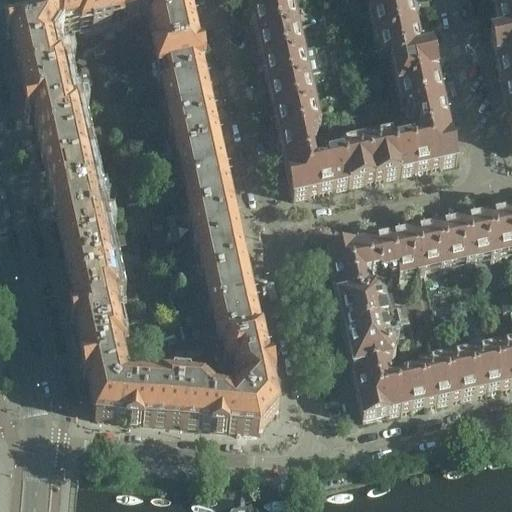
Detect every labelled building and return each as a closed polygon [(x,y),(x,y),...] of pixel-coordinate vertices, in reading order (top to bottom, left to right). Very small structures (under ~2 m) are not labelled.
[(69,38),(65,18),(68,17),(64,0),(48,0),(43,1),(41,0),(40,1),(38,0),(34,0),(32,1),(31,3),(30,3),(29,4),(27,5),(31,25),(54,41),(57,36),(63,39),(69,38)] [(100,36),(91,0),(64,0),(68,17),(65,18),(69,38),(89,34),(94,38),(100,36)] [(131,24),(127,5),(123,5),(121,0),(91,0),(100,36),(107,35),(108,30),(131,24)] [(146,21),(158,0),(121,0),(123,5),(127,5),(131,24),(136,23),(140,17),(146,21)] [(187,4),(189,2),(188,0),(158,0),(146,21),(153,25),(151,30),(152,37),(192,28),(187,7),(188,5),(187,4)] [(287,6),(285,0),(246,0),(250,14),(287,6)] [(409,5),(408,0),(369,0),(372,13),(409,5)] [(511,8),(511,0),(489,0),(488,3),(490,8),(493,11),(493,13),(511,8)] [(54,41),(31,25),(27,5),(3,10),(8,35),(6,37),(7,42),(10,43),(16,68),(55,59),(54,52),(49,48),(54,41)] [(293,31),(289,15),(294,14),(292,5),(287,6),(250,14),(255,39),(293,31)] [(416,24),(415,19),(412,16),(409,5),(372,13),(367,15),(369,24),(374,23),(378,38),(415,30),(414,28),(416,24)] [(511,8),(493,13),(499,38),(511,35),(511,8)] [(341,20),(339,14),(331,16),(332,22),(341,20)] [(332,22),(331,16),(322,18),(324,24),(332,22)] [(342,26),(341,20),(332,22),(334,28),(342,26)] [(334,28),(332,22),(324,24),(325,30),(334,28)] [(198,58),(198,56),(192,28),(152,37),(159,67),(198,58)] [(298,56),(295,40),(300,39),(298,30),(293,31),(255,39),(261,64),(298,56)] [(420,55),(417,39),(415,30),(378,38),(372,40),(374,49),(380,48),(383,63),(388,62),(420,55)] [(511,61),(511,35),(499,38),(489,40),(494,65),(511,61)] [(127,54),(131,48),(124,44),(121,50),(127,54)] [(133,58),(137,52),(131,48),(127,54),(133,58)] [(89,62),(93,55),(87,52),(83,58),(89,62)] [(436,78),(430,53),(420,55),(388,62),(390,72),(395,71),(399,86),(436,78)] [(304,81),(300,65),(305,64),(303,55),(298,56),(261,64),(266,89),(304,81)] [(209,107),(204,85),(201,70),(202,68),(201,68),(203,65),(202,60),(199,59),(199,57),(198,56),(198,58),(159,67),(163,83),(157,88),(158,93),(164,95),(169,115),(209,107)] [(86,68),(89,62),(83,58),(80,65),(86,68)] [(66,80),(59,78),(55,59),(16,68),(22,97),(68,87),(66,80)] [(511,87),(511,61),(494,65),(500,90),(511,87)] [(141,71),(139,64),(132,66),(133,73),(141,71)] [(354,70),(353,64),(345,65),(346,72),(354,70)] [(346,72),(345,65),(336,67),(337,73),(346,72)] [(356,76),(354,70),(346,72),(347,78),(356,76)] [(143,79),(141,71),(133,73),(135,81),(143,79)] [(347,78),(346,72),(337,73),(339,80),(347,78)] [(441,103),(436,78),(399,86),(393,87),(395,97),(401,96),(404,111),(441,103)] [(309,106),(306,90),(311,89),(309,80),(304,81),(266,89),(272,114),(309,106)] [(68,117),(64,97),(69,93),(68,87),(22,97),(26,112),(23,115),(24,120),(28,121),(29,126),(33,125),(68,117)] [(511,87),(500,90),(506,120),(511,118),(511,87)] [(448,133),(441,103),(404,111),(406,121),(410,120),(412,130),(417,129),(419,139),(448,133)] [(315,131),(311,115),(317,114),(314,105),(309,106),(272,114),(277,139),(315,131)] [(219,154),(209,107),(169,115),(174,136),(169,141),(170,146),(176,147),(179,163),(219,154)] [(152,119),(150,111),(143,113),(144,121),(152,119)] [(368,119),(366,113),(358,115),(359,121),(368,119)] [(392,123),(391,114),(384,116),(386,124),(392,123)] [(359,121),(358,115),(350,117),(351,123),(359,121)] [(89,172),(83,145),(82,140),(77,138),(72,117),(68,118),(68,117),(33,125),(45,182),(89,172)] [(153,127),(152,119),(144,121),(146,129),(153,127)] [(369,125),(368,119),(359,121),(361,127),(369,125)] [(361,127),(359,121),(351,123),(352,129),(361,127)] [(394,131),(392,123),(386,124),(388,133),(394,131)] [(336,135),(334,127),(328,128),(330,136),(336,135)] [(315,151),(313,141),(317,140),(315,131),(277,139),(284,169),(313,162),(311,152),(315,151)] [(456,168),(448,133),(419,139),(421,148),(425,150),(430,174),(456,168)] [(338,143),(336,135),(330,136),(332,145),(338,143)] [(399,181),(392,148),(390,143),(375,147),(374,141),(364,143),(374,186),(399,181)] [(374,186),(364,143),(355,146),(356,151),(341,154),(342,159),(349,192),(374,186)] [(430,174),(425,150),(421,148),(413,149),(411,144),(392,148),(399,181),(430,174)] [(226,184),(219,154),(179,163),(186,193),(226,184)] [(162,166),(160,159),(153,160),(155,168),(162,166)] [(349,192),(342,159),(322,164),(323,169),(315,171),(312,175),(317,199),(349,192)] [(317,199),(312,175),(315,171),(313,162),(284,169),(292,204),(317,199)] [(164,174),(162,166),(155,168),(156,175),(164,174)] [(95,199),(93,187),(89,172),(45,182),(51,208),(95,199)] [(232,213),(226,184),(186,193),(193,222),(232,213)] [(101,226),(95,199),(51,208),(57,236),(101,226)] [(247,281),(240,250),(232,213),(193,222),(187,227),(188,231),(195,233),(198,245),(192,249),(195,265),(203,267),(205,279),(200,284),(201,289),(207,290),(247,281)] [(511,216),(489,222),(497,260),(511,256),(511,216)] [(176,229),(173,219),(166,220),(169,231),(176,229)] [(498,265),(497,260),(489,222),(464,227),(473,265),(487,262),(488,267),(498,265)] [(107,252),(101,226),(57,236),(63,262),(107,252)] [(473,265),(464,227),(439,233),(447,271),(462,267),(463,272),(474,270),(473,265)] [(179,243),(176,229),(169,231),(172,244),(179,243)] [(447,271),(439,233),(414,239),(422,276),(438,273),(439,277),(448,275),(447,271)] [(422,276),(414,239),(389,244),(397,281),(412,278),(413,283),(423,281),(422,276)] [(397,281),(389,244),(365,249),(371,280),(381,278),(381,281),(385,282),(389,281),(390,284),(392,285),(398,284),(397,281)] [(371,280),(365,249),(324,258),(335,305),(369,298),(368,292),(362,288),(361,282),(371,280)] [(110,286),(114,282),(107,252),(63,262),(75,316),(75,317),(110,309),(115,308),(110,286)] [(254,309),(247,281),(207,290),(214,318),(254,309)] [(189,291),(187,282),(180,284),(182,292),(189,291)] [(191,298),(189,291),(182,292),(184,300),(191,298)] [(412,346),(408,327),(404,310),(384,315),(382,304),(378,305),(377,300),(374,298),(370,299),(369,298),(335,305),(334,306),(350,380),(351,379),(385,372),(385,371),(389,371),(391,366),(390,362),(394,361),(392,351),(412,346)] [(508,306),(506,298),(499,299),(501,307),(508,306)] [(509,314),(508,306),(501,307),(503,315),(509,314)] [(114,329),(110,309),(75,317),(75,316),(71,317),(72,321),(69,324),(71,329),(74,331),(78,347),(122,338),(120,330),(114,329)] [(260,339),(254,309),(214,318),(220,348),(260,339)] [(459,325),(457,316),(451,318),(453,326),(459,325)] [(201,342),(199,335),(192,336),(194,344),(201,342)] [(123,369),(119,349),(123,345),(122,338),(78,347),(82,367),(79,369),(80,374),(84,376),(84,377),(123,369)] [(267,370),(260,339),(220,348),(226,375),(229,378),(232,377),(267,370)] [(203,351),(201,343),(201,342),(194,344),(196,353),(198,352),(203,351)] [(511,393),(511,352),(503,355),(501,351),(492,353),(493,357),(501,396),(511,393)] [(154,362),(148,356),(143,361),(149,366),(154,362)] [(501,396),(493,357),(477,360),(476,356),(467,358),(467,362),(476,401),(501,396)] [(201,370),(207,363),(202,359),(200,361),(196,366),(201,370)] [(159,367),(154,362),(149,366),(155,372),(159,367)] [(476,401),(467,362),(452,366),(451,362),(441,364),(442,368),(451,407),(476,401)] [(196,376),(201,370),(196,366),(193,370),(191,372),(196,376)] [(451,407),(442,368),(428,371),(427,367),(417,369),(417,372),(426,412),(451,407)] [(95,424),(128,386),(122,381),(125,378),(123,369),(84,377),(84,378),(82,380),(83,386),(86,387),(94,424),(95,424)] [(277,416),(270,384),(271,383),(270,382),(272,380),(271,374),(268,373),(269,372),(267,371),(267,370),(232,377),(235,389),(242,395),(237,401),(267,428),(274,420),(275,420),(276,420),(277,420),(277,419),(278,418),(277,417),(277,416)] [(402,418),(395,388),(384,391),(383,386),(387,379),(385,372),(351,379),(362,427),(402,418)] [(426,412),(417,372),(411,374),(410,376),(410,380),(405,381),(403,383),(404,386),(395,388),(402,418),(426,412)] [(142,428),(146,389),(138,388),(134,392),(128,386),(95,424),(126,427),(127,428),(128,427),(129,430),(136,430),(137,428),(138,429),(140,428),(142,428)] [(175,431),(179,386),(172,386),(170,391),(146,389),(142,428),(175,431)] [(209,434),(211,403),(201,394),(187,393),(186,387),(179,386),(175,431),(209,434)] [(267,428),(237,401),(232,407),(229,404),(211,403),(209,434),(212,434),(212,436),(214,435),(215,438),(221,438),(223,436),(224,437),(225,436),(258,439),(260,438),(261,437),(261,436),(261,435),(267,428)]
